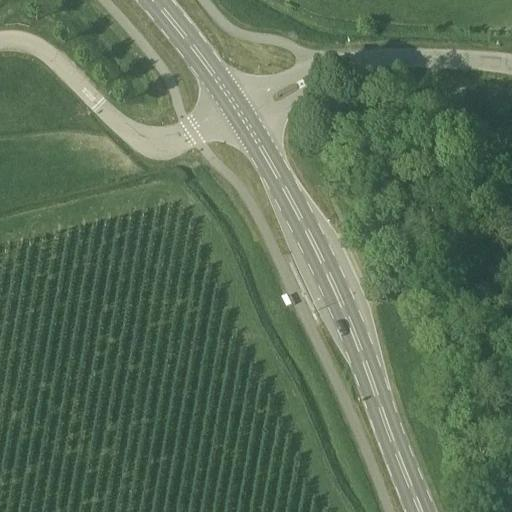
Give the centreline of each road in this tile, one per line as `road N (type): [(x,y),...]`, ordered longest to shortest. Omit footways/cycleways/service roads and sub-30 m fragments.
road 1 (secondary): [(420,511),(321,258),(248,128)]
road 2 (unclassified): [(0,41),(48,54),(139,139),(171,142),(197,129)]
road 3 (unclassified): [(511,64),(348,61)]
road 4 (secondary): [(235,108),(153,0)]
road 5 (unclassified): [(348,61),(303,70),(235,108)]
road 6 (unclassified): [(248,128),(348,61)]
